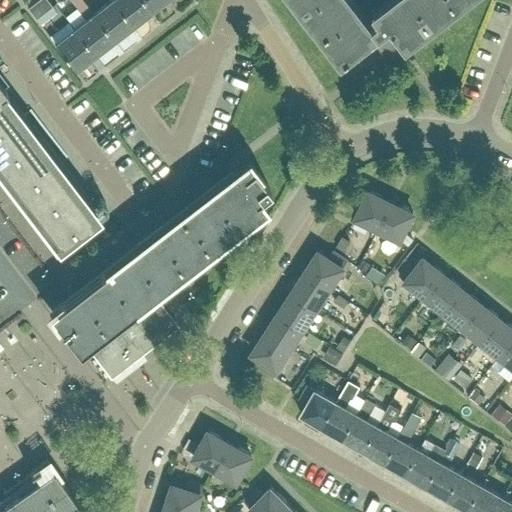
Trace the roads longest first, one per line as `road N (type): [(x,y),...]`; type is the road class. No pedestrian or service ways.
road 1 (unclassified): [(190,372),(309,191),(351,147)]
road 2 (residential): [(427,511),(190,372)]
road 3 (residential): [(0,32),(130,206)]
road 4 (residential): [(143,454),(25,295)]
road 5 (residential): [(351,147),(249,0)]
road 6 (residential): [(210,54),(175,151),(138,107)]
road 7 (unclassified): [(351,147),(402,128),(474,136)]
